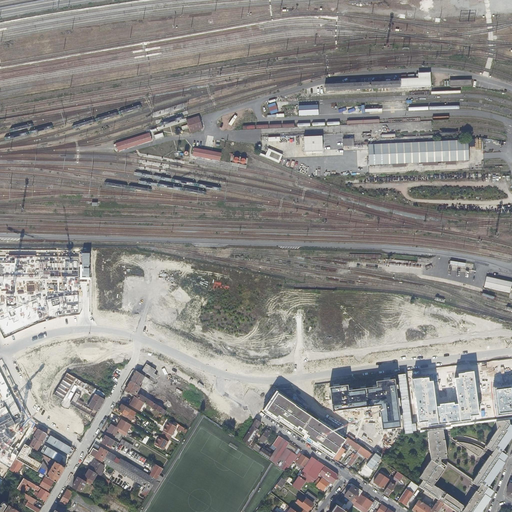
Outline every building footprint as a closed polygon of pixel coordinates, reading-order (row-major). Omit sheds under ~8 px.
[(399,81),(325,85),(325,91),(429,86),(429,73),(418,74),(418,79),(399,80),(399,81)] [(276,103),(269,105),(271,114),(278,112),(276,103)] [(202,128),(197,115),(185,119),(189,132),(202,128)] [(152,141),(150,134),(116,144),(118,152),(152,141)] [(344,147),(355,146),(354,139),(343,139),(343,134),(325,135),(325,150),(344,149),(344,147)] [(305,153),(324,152),(324,136),(304,137),(305,153)] [(469,161),(468,140),(368,146),(370,166),(469,161)] [(219,153),(192,148),(191,155),(218,160),(219,153)] [(265,157),(279,163),(283,155),(269,149),(265,157)] [(0,326),(5,337),(39,323),(59,318),(78,315),(79,258),(0,256),(0,326)] [(511,282),(487,277),(485,287),(510,293),(511,283),(511,282)] [(459,328),(463,313),(430,305),(426,319),(459,328)] [(501,336),(504,324),(468,315),(465,326),(501,336)] [(147,364),(141,374),(145,376),(149,379),(151,377),(155,379),(157,376),(154,374),(156,370),(154,369),(155,367),(149,362),(147,365),(147,364)] [(406,372),(406,374),(398,375),(405,434),(417,432),(416,429),(428,427),(428,425),(471,420),(470,415),(479,414),(473,370),(464,371),(465,372),(458,373),(458,377),(455,378),(457,404),(454,404),(454,402),(440,404),(440,406),(436,407),(433,381),(429,381),(428,377),(421,378),(420,370),(406,372)] [(0,484),(9,469),(16,458),(24,444),(28,439),(30,434),(33,429),(29,426),(19,444),(18,443),(15,448),(11,447),(15,441),(5,435),(3,431),(23,420),(0,371),(0,484)] [(160,413),(163,409),(150,401),(139,394),(139,395),(138,394),(136,394),(136,393),(137,393),(142,385),(140,384),(145,376),(141,374),(136,371),(124,391),(134,397),(143,402),(147,405),(160,413)] [(66,372),(55,395),(66,400),(75,381),(86,386),(88,382),(66,372)] [(164,394),(166,391),(159,386),(149,379),(147,383),(157,390),(164,394)] [(382,428),(400,427),(394,379),(376,381),(377,387),(349,390),(348,385),(330,387),(332,411),(379,405),(382,428)] [(511,413),(511,388),(511,386),(493,389),(496,416),(511,413)] [(104,396),(105,393),(98,389),(89,406),(100,412),(107,397),(104,396)] [(343,443),(346,439),(276,390),(262,411),(332,459),(333,458),(336,454),(342,444),(343,443)] [(77,407),(82,394),(76,392),(71,404),(77,407)] [(138,410),(143,402),(134,397),(131,401),(130,400),(128,404),(138,410)] [(126,415),(125,416),(131,420),(135,413),(121,404),(118,410),(122,413),(126,415)] [(95,415),(96,413),(93,412),(94,409),(83,406),(82,411),(95,415)] [(119,422),(117,427),(125,432),(126,433),(131,425),(120,418),(118,422),(119,422)] [(261,423),(256,420),(242,441),(248,445),(258,430),(256,429),(261,423)] [(511,425),(510,424),(509,420),(496,422),(497,430),(490,441),(492,443),(491,445),(494,447),(492,449),(502,456),(503,454),(503,455),(505,452),(503,450),(511,436),(511,425)] [(163,431),(162,434),(169,438),(176,427),(168,422),(163,431)] [(126,435),(127,433),(126,433),(125,432),(117,427),(111,424),(106,432),(114,437),(117,431),(123,434),(126,435)] [(181,425),(178,429),(185,434),(188,430),(181,425)] [(37,430),(33,437),(34,438),(30,445),(37,450),(47,434),(35,426),(34,428),(37,430)] [(265,430),(259,439),(263,442),(269,433),(265,430)] [(423,480),(419,486),(438,499),(441,501),(443,498),(446,494),(444,493),(444,492),(438,488),(432,484),(433,483),(435,484),(437,481),(445,469),(444,469),(446,466),(442,463),(445,459),(447,458),(446,455),(445,440),(444,440),(443,430),(427,432),(428,439),(430,453),(431,460),(423,472),(419,478),(423,480)] [(163,449),(169,438),(162,434),(160,437),(159,436),(155,444),(163,449)] [(110,447),(114,440),(106,435),(101,442),(110,447)] [(272,455),(269,453),(266,451),(255,444),(254,446),(252,448),(275,464),(285,448),(289,443),(278,436),(272,445),(276,448),(272,455)] [(347,443),(358,451),(361,447),(347,437),(346,439),(343,443),(346,445),(347,443)] [(122,439),(119,443),(125,446),(130,450),(133,446),(122,439)] [(121,451),(125,446),(119,443),(118,442),(115,448),(121,451)] [(285,448),(297,456),(299,453),(301,450),(290,442),(289,443),(285,448)] [(155,481),(156,479),(150,475),(96,444),(94,443),(88,454),(145,487),(150,490),(151,488),(155,481)] [(457,443),(479,458),(484,451),(478,448),(475,446),(470,445),(464,443),(457,443)] [(25,456),(30,447),(24,444),(16,458),(22,462),(56,482),(65,467),(55,461),(50,469),(48,468),(43,461),(40,466),(25,456)] [(343,445),(342,445),(336,454),(333,458),(337,460),(343,452),(345,449),(343,448),(343,447),(342,446),(343,445)] [(357,451),(367,459),(371,454),(361,447),(358,451),(357,451)] [(297,456),(285,448),(275,464),(279,466),(283,461),(290,466),(294,461),(297,456)] [(147,468),(151,461),(133,451),(129,458),(147,468)] [(52,462),(53,460),(39,452),(38,455),(51,462),(52,462)] [(309,460),(301,454),(296,462),(304,467),(309,460)] [(358,455),(355,454),(352,459),(348,464),(347,465),(350,466),(354,461),(354,460),(358,455)] [(322,477),(321,479),(317,485),(316,486),(322,491),(329,482),(332,484),(337,477),(336,474),(311,457),(309,460),(304,467),(299,475),(306,481),(311,485),(313,482),(315,479),(307,474),(309,471),(311,466),(320,472),(318,474),(319,474),(322,477)] [(499,471),(501,472),(503,465),(495,460),(490,457),(487,462),(489,464),(488,466),(485,464),(478,473),(479,474),(474,481),(480,485),(480,487),(482,488),(487,492),(489,490),(491,487),(489,485),(499,471)] [(18,470),(22,462),(16,458),(9,469),(17,474),(19,471),(18,470)] [(99,475),(102,470),(104,466),(99,463),(94,460),(89,469),(94,472),(97,474),(99,475)] [(283,461),(279,466),(286,471),(290,466),(283,461)] [(156,465),(150,475),(156,479),(159,475),(163,469),(156,465)] [(317,477),(319,474),(318,474),(320,472),(311,466),(309,471),(317,476),(317,477)] [(93,481),(97,474),(94,472),(89,469),(85,476),(93,481)] [(315,479),(317,476),(309,471),(307,474),(315,479)] [(400,480),(403,475),(397,471),(393,478),(390,482),(385,490),(383,493),(387,496),(395,485),(394,485),(399,479),(400,480)] [(373,482),(385,490),(390,482),(388,480),(379,473),(373,482)] [(299,491),(306,481),(299,475),(292,485),(299,491)] [(91,485),(93,481),(85,476),(83,480),(87,482),(91,485)] [(45,477),(40,485),(48,490),(53,482),(45,477)] [(81,491),(87,482),(83,480),(78,477),(72,486),(81,491)] [(21,491),(23,489),(27,482),(28,483),(27,484),(37,489),(38,487),(23,478),(17,488),(21,491)] [(281,488),(286,481),(281,478),(276,484),(278,485),(281,488)] [(160,482),(155,481),(151,488),(154,493),(160,482)] [(360,494),(362,491),(355,486),(354,488),(351,486),(345,494),(346,495),(353,500),(355,501),(360,494)] [(145,487),(139,498),(143,500),(150,490),(145,487)] [(34,494),(45,501),(50,493),(41,488),(38,493),(36,492),(34,494)] [(72,492),(67,489),(59,502),(64,506),(72,492)] [(413,493),(406,489),(398,500),(405,505),(413,493)] [(456,511),(481,511),(485,506),(487,507),(490,500),(486,498),(486,497),(479,492),(479,493),(476,491),(468,503),(465,508),(463,507),(464,506),(458,502),(449,495),(446,500),(443,498),(441,501),(443,503),(444,504),(453,510),(456,511)] [(108,511),(75,492),(74,492),(73,493),(74,494),(72,498),(94,511),(108,511)] [(309,492),(306,496),(314,502),(317,498),(309,492)] [(373,503),(360,494),(355,501),(354,502),(353,504),(364,511),(366,511),(370,507),(373,503)] [(33,505),(36,500),(30,496),(28,500),(27,502),(33,505)] [(306,498),(304,500),(302,503),(300,501),(298,500),(296,502),(304,509),(301,511),(308,511),(307,511),(308,510),(308,511),(309,511),(310,509),(310,508),(313,504),(306,498)] [(437,511),(443,503),(441,501),(438,499),(432,509),(429,511),(437,511)] [(374,509),(378,502),(375,500),(373,503),(370,507),(374,509)] [(429,511),(432,509),(418,500),(412,509),(415,511),(429,511)] [(25,505),(36,511),(38,511),(40,509),(33,505),(27,502),(25,505)]
